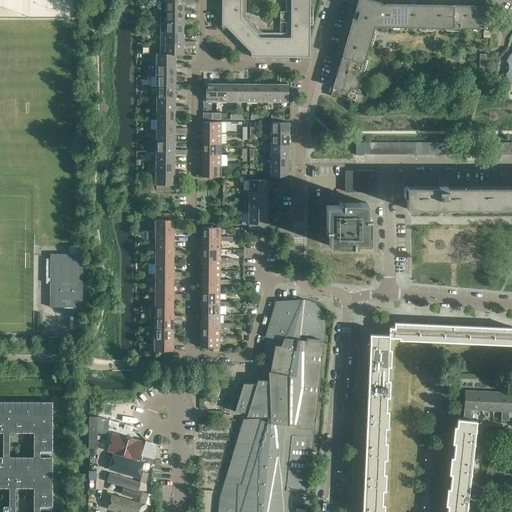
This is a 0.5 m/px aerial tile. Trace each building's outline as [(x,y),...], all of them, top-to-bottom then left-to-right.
[(183,0),(159,0),(160,11),(183,11),(183,2),(183,0)] [(221,0),(222,26),(226,26),(251,52),(251,56),(310,57),(310,25),(313,25),(313,9),(310,9),(309,0),(221,0)] [(353,18),(349,31),(371,37),(374,26),(399,27),(400,4),(386,4),(380,4),(381,2),(372,0),(357,0),(355,10),(356,10),(353,18)] [(491,31),(491,7),(493,7),(493,6),(491,6),(491,5),(491,4),(490,4),(490,3),(489,3),(488,3),(486,3),(485,3),(484,4),(483,5),(483,6),(452,5),(452,28),(483,28),(483,31),(483,38),(490,38),(491,31)] [(426,5),(400,4),(399,27),(425,27),(426,5)] [(452,5),(426,5),(425,27),(452,28),(452,5)] [(183,11),(160,11),(160,21),(183,22),(183,19),(183,11)] [(183,22),(160,21),(160,32),(183,32),(183,24),(183,22)] [(371,37),(349,31),(341,57),(363,63),(371,37)] [(183,32),(160,32),(159,43),(183,43),(183,41),(183,32)] [(183,43),(159,43),(159,53),(170,54),(170,55),(175,55),(183,55),(183,45),(183,43)] [(159,53),(155,53),(155,65),(175,65),(175,63),(175,55),(170,55),(170,54),(159,53)] [(490,54),(479,54),(479,68),(490,68),(490,54)] [(363,63),(341,57),(333,86),(332,86),(331,86),(331,87),(330,87),(330,88),(329,89),(329,90),(329,91),(329,92),(329,93),(330,94),(331,94),(330,96),(331,96),(331,94),(355,101),(361,103),(363,96),(357,94),(354,93),(363,63)] [(175,65),(155,65),(155,76),(157,76),(175,76),(175,67),(175,65)] [(157,76),(157,86),(175,87),(175,84),(175,76),(157,76)] [(206,94),(203,94),(203,101),(216,101),(216,84),(206,84),(206,94)] [(216,84),(216,101),(226,101),(226,84),(216,84)] [(226,84),(226,101),(237,101),(237,84),(226,84)] [(237,84),(237,101),(247,101),(247,84),(237,84)] [(247,84),(247,101),(257,101),(257,84),(247,84)] [(257,84),(257,101),(268,101),(268,85),(257,84)] [(268,85),(268,101),(278,102),(278,85),(268,85)] [(278,85),(278,102),(288,102),(288,85),(278,85)] [(157,86),(157,97),(175,97),(175,89),(175,87),(157,86)] [(157,97),(157,108),(175,108),(175,106),(175,97),(157,97)] [(157,108),(157,118),(175,119),(175,110),(175,108),(157,108)] [(157,118),(156,130),(174,130),(174,128),(175,119),(157,118)] [(203,121),(203,132),(221,132),(221,121),(203,121)] [(271,122),(271,133),(289,133),(289,122),(271,122)] [(156,130),(156,141),(174,141),(174,132),(174,130),(156,130)] [(203,132),(203,143),(221,143),(221,132),(203,132)] [(289,133),(271,133),(271,144),(289,144),(289,133)] [(156,141),(156,151),(174,152),(174,149),(174,141),(156,141)] [(203,143),(203,154),(221,154),(221,143),(203,143)] [(289,144),(271,144),(271,155),(289,155),(289,144)] [(156,151),(156,161),(174,162),(174,154),(174,152),(156,151)] [(221,154),(203,154),(202,165),(220,165),(227,165),(227,154),(221,154)] [(271,155),(271,166),(289,166),(289,155),(271,155)] [(156,161),(155,161),(155,173),(174,173),(174,171),(174,162),(156,161)] [(202,165),(202,176),(220,177),(220,165),(202,165)] [(271,166),(270,177),(289,177),(289,166),(271,166)] [(356,171),(346,171),(346,192),(356,192),(373,192),(373,171),(356,171)] [(155,173),(154,191),(174,191),(174,176),(174,173),(155,173)] [(248,179),(249,191),(267,191),(267,179),(248,179)] [(406,209),(411,209),(511,208),(511,186),(447,186),(447,180),(448,180),(448,179),(438,179),(438,180),(439,180),(439,186),(407,186),(406,209)] [(267,191),(249,191),(249,202),(267,202),(267,191)] [(267,202),(249,202),(249,212),(267,212),(267,202)] [(341,205),(326,205),(326,230),(329,230),(329,245),(354,245),(354,243),(369,242),(369,217),(366,217),(366,202),(341,202),(341,205)] [(267,212),(249,212),(249,224),(249,230),(267,230),(267,224),(267,212)] [(174,214),(155,214),(154,230),(174,231),(174,229),(174,219),(174,214)] [(202,227),(202,238),(220,238),(220,236),(220,227),(202,227)] [(154,230),(147,230),(147,241),(156,241),(174,241),(174,233),(174,231),(154,230)] [(202,238),(202,248),(220,249),(220,241),(220,238),(202,238)] [(156,241),(155,252),(174,252),(174,250),(174,241),(156,241)] [(67,246),(67,254),(50,253),(50,278),(52,278),(52,282),(50,282),(50,307),(82,307),(83,246),(67,246)] [(202,248),(202,260),(220,260),(220,258),(220,249),(202,248)] [(155,252),(155,262),(174,263),(174,255),(174,252),(155,252)] [(202,260),(202,270),(220,270),(220,262),(220,260),(202,260)] [(155,262),(155,274),(174,274),(174,272),(174,263),(155,262)] [(202,270),(201,281),(220,281),(220,279),(220,270),(202,270)] [(174,274),(155,274),(155,285),(174,285),(174,276),(174,274)] [(201,281),(201,292),(220,292),(220,284),(220,281),(201,281)] [(155,285),(155,296),(174,296),(174,294),(174,285),(155,285)] [(201,292),(201,303),(220,303),(220,301),(220,292),(201,292)] [(155,296),(155,306),(174,306),(174,298),(174,296),(155,296)] [(323,342),(322,342),(323,327),(323,322),(322,319),(321,316),(320,312),(317,309),(314,306),(311,304),(309,302),(307,302),(302,300),(302,302),(276,304),(272,316),(272,318),(273,320),(270,322),(266,336),(275,337),(282,340),(279,345),(275,345),(270,371),(268,371),(268,380),(257,379),(256,383),(243,383),(234,411),(235,412),(247,412),(246,416),(270,416),(270,422),(263,421),(255,421),(246,420),(240,431),(242,436),(240,437),(235,447),(238,451),(235,452),(230,462),(233,467),(231,468),(225,478),(228,482),(225,486),(221,498),(219,511),(287,511),(285,504),(287,490),(291,491),(305,492),(309,451),(312,451),(323,342)] [(201,303),(201,314),(219,314),(220,306),(220,303),(201,303)] [(155,306),(150,306),(150,317),(173,317),(173,315),(174,306),(155,306)] [(201,314),(201,325),(219,325),(219,323),(219,314),(201,314)] [(173,317),(150,317),(150,328),(153,328),(173,328),(173,320),(173,317)] [(390,335),(389,337),(400,338),(400,339),(415,340),(416,323),(395,322),(395,327),(390,327),(390,335)] [(416,323),(415,340),(430,341),(441,341),(442,324),(416,323)] [(442,324),(441,341),(467,343),(468,326),(442,324)] [(201,325),(201,336),(219,336),(219,327),(219,325),(201,325)] [(468,326),(467,343),(493,344),(494,327),(468,326)] [(511,327),(494,327),(493,344),(511,344),(511,327)] [(153,328),(153,339),(173,339),(173,337),(173,328),(153,328)] [(370,334),(369,372),(388,373),(389,337),(390,335),(370,334)] [(219,336),(201,336),(201,347),(212,347),(212,351),(219,352),(219,347),(219,336)] [(153,339),(153,350),(172,351),(173,351),(173,341),(173,339),(153,339)] [(369,372),(367,403),(387,404),(388,373),(369,372)] [(465,390),(464,419),(471,420),(471,410),(477,410),(478,391),(465,390)] [(478,391),(477,410),(491,410),(491,391),(478,391)] [(491,391),(491,410),(502,411),(501,420),(503,420),(505,392),(491,391)] [(511,392),(505,392),(503,420),(509,420),(509,411),(511,411),(511,392)] [(52,511),(52,402),(0,401),(0,511),(52,511)] [(367,403),(366,434),(385,435),(387,404),(367,403)] [(97,435),(98,422),(98,418),(96,417),(91,417),(90,417),(89,419),(89,449),(90,449),(97,449),(97,435)] [(458,419),(454,450),(473,452),(477,421),(461,419),(458,419)] [(142,441),(112,432),(106,451),(136,460),(142,441)] [(366,434),(365,465),(384,466),(385,435),(366,434)] [(454,450),(451,481),(470,483),(473,452),(454,450)] [(132,460),(120,457),(118,464),(110,462),(108,469),(128,475),(132,460)] [(384,466),(365,465),(363,496),(382,497),(384,466)] [(142,469),(140,479),(146,480),(148,471),(142,469)] [(139,481),(109,473),(107,481),(123,485),(137,490),(139,481)] [(466,511),(470,483),(451,481),(447,511),(466,511)] [(141,492),(139,502),(145,503),(147,494),(141,492)] [(109,494),(107,504),(105,510),(113,511),(138,511),(141,503),(109,494)] [(381,511),(382,497),(363,496),(362,511),(381,511)]
